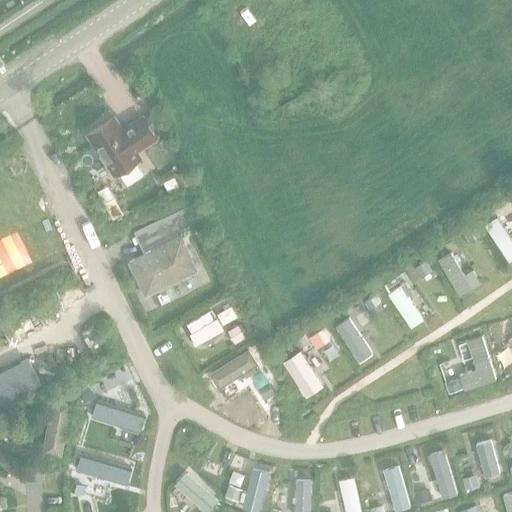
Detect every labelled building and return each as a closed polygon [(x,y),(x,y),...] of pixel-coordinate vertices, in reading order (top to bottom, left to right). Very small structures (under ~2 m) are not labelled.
[(135,150),(155,137),(140,115),(127,124),(128,125),(121,129),(113,116),(85,134),(111,173),(139,155),(135,150)] [(190,183),(183,168),(172,174),(179,188),(190,183)] [(191,225),(183,208),(171,214),(180,230),(191,225)] [(485,224),(509,260),(511,258),(511,239),(496,216),(485,224)] [(180,235),(126,261),(143,296),(198,271),(180,235)] [(461,295),(481,282),(473,269),(465,274),(451,250),(438,258),(461,295)] [(389,293),(411,326),(423,318),(407,295),(412,292),(405,282),(389,293)] [(334,323),(360,361),(370,354),(345,316),(334,323)] [(496,379),(482,334),(467,339),(476,368),(460,373),(464,389),(496,379)] [(248,348),(210,373),(219,387),(243,372),(246,377),(256,371),(253,366),(258,363),(248,348)] [(283,361),(306,395),(323,384),(300,349),(283,361)] [(143,401),(107,367),(96,379),(101,383),(97,388),(106,396),(110,392),(132,412),(143,401)] [(59,455),(70,402),(51,398),(40,451),(59,455)] [(81,444),(126,456),(131,437),(87,425),(81,444)] [(500,472),(491,437),(480,440),(488,475),(500,472)] [(453,488),(444,453),(432,456),(438,477),(432,478),(435,491),(441,489),(441,491),(453,488)] [(386,467),(394,501),(405,498),(397,465),(386,467)] [(258,469),(248,507),(259,511),(269,472),(258,469)] [(176,484),(207,510),(217,498),(187,471),(176,484)] [(360,511),(353,476),(339,479),(346,511),(360,511)] [(311,511),(313,479),(301,479),(300,498),(294,497),(293,508),(300,509),(299,511),(311,511)] [(79,511),(103,511),(124,508),(121,494),(77,502),(79,511)]
